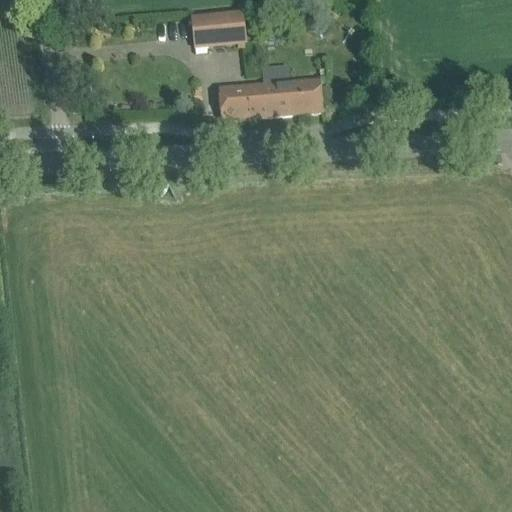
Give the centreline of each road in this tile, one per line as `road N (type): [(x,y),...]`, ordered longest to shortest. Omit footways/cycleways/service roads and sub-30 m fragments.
road 1 (tertiary): [(61,165),(511,140)]
road 2 (unclassified): [(61,165),(41,0)]
